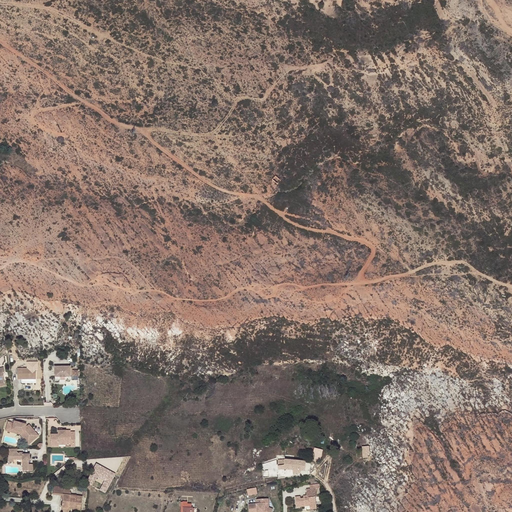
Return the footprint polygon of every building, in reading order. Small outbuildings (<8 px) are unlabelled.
[(273,178),(279,184),(282,180),(277,175),(273,178)] [(59,377),(64,377),(69,377),(69,367),(54,367),(54,377),(59,377)] [(16,380),(35,380),(34,369),(16,369),(16,380)] [(14,434),(18,436),(18,433),(21,425),(12,423),(11,424),(10,430),(14,432),(14,434)] [(22,434),(25,437),(23,439),(28,445),(37,437),(27,426),(25,428),(23,427),(23,425),(21,425),(18,433),(22,434)] [(69,444),(73,444),(73,434),(69,434),(69,433),(61,432),(56,432),(56,436),(50,436),(50,446),(58,446),(58,443),(66,444),(69,444)] [(310,460),(318,461),(319,449),(311,448),(310,460)] [(20,472),(21,472),(21,455),(20,455),(20,454),(15,454),(15,450),(7,450),(7,456),(6,457),(6,462),(11,462),(12,460),(16,460),(20,461),(20,472)] [(21,455),(21,472),(31,472),(31,466),(26,465),(26,461),(27,461),(27,455),(21,455)] [(298,470),(301,471),(304,471),(304,462),(283,461),(283,464),(277,464),(277,469),(291,470),(291,473),(298,473),(298,470)] [(108,493),(118,473),(98,463),(89,480),(97,485),(101,478),(106,480),(101,490),(108,493)] [(257,487),(248,489),(249,495),(259,494),(257,487)] [(308,490),(304,490),(305,497),(305,500),(301,500),(298,500),(298,498),(293,498),(294,507),(306,507),(306,508),(313,507),(313,498),(315,498),(313,489),(308,490)] [(54,511),(73,511),(74,500),(62,499),(62,494),(56,494),(56,492),(46,491),(46,499),(55,499),(54,511)] [(247,505),(247,511),(251,511),(255,511),(270,511),(271,510),(268,508),(267,500),(257,500),(258,504),(254,504),(247,505)]
